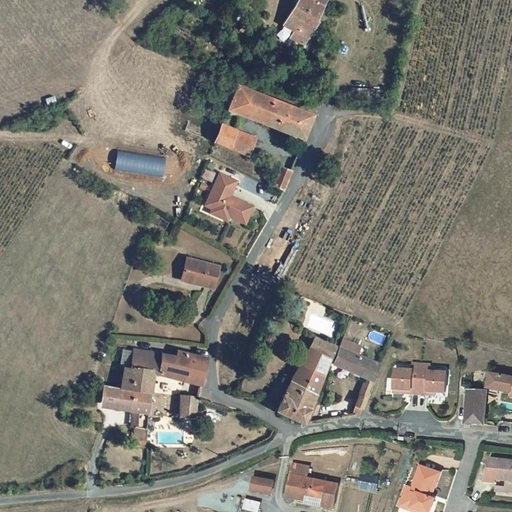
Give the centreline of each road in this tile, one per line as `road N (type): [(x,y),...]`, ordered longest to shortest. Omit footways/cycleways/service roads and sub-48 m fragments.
road 1 (residential): [(292,435),(215,391),(213,341),(216,318),(313,147),(324,112)]
road 2 (residential): [(0,501),(194,477),(292,435)]
road 3 (track): [(324,112),(134,35)]
road 4 (track): [(324,112),(394,113),(421,0)]
road 5 (residential): [(292,435),(379,423),(475,435)]
